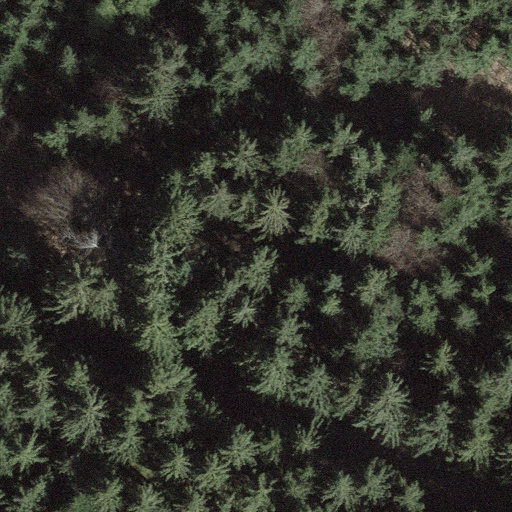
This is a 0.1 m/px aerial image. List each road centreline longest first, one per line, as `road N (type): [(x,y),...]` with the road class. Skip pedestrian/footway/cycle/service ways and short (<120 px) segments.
road 1 (track): [(495,511),(0,289)]
road 2 (track): [(511,106),(458,104),(333,125),(100,195),(0,244)]
